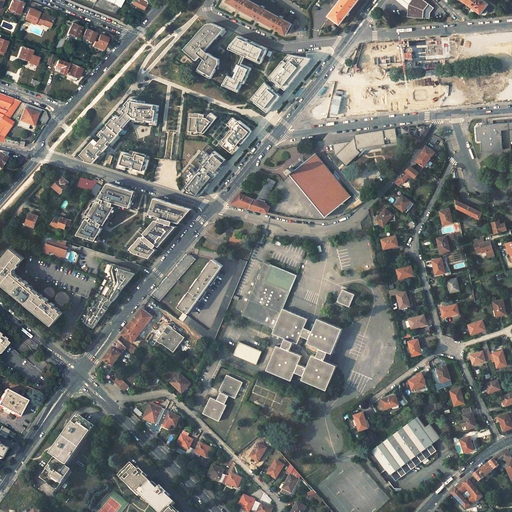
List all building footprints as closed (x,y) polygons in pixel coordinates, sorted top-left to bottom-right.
[(18,13),(23,3),(15,0),(11,0),(8,9),(18,13)] [(146,0),(137,0),(135,4),(145,10),(147,8),(150,2),(148,1),(146,0)] [(238,8),(247,13),(253,2),(249,0),(229,0),(228,2),(238,8)] [(267,0),(249,0),(253,2),(273,13),(278,16),(282,8),(267,0)] [(342,0),(329,16),(340,25),(349,13),(359,0),(342,0)] [(409,4),(412,0),(411,0),(396,0),(400,3),(408,10),(409,4)] [(429,4),(424,0),(411,0),(412,0),(409,4),(408,10),(407,17),(423,18),(424,10),(429,4)] [(488,4),(482,0),(462,0),(475,9),(481,14),(484,10),(488,4)] [(256,18),(267,24),(273,13),(253,2),(247,13),(256,18)] [(434,8),(429,4),(424,10),(423,18),(429,19),(430,13),(434,8)] [(488,4),(484,10),(490,14),(494,9),(488,4)] [(53,18),(39,13),(26,7),(22,16),(22,15),(20,20),(23,22),(25,18),(24,19),(34,23),(35,23),(35,24),(39,25),(41,24),(42,23),(50,26),(53,18)] [(273,13),(267,24),(274,28),(286,35),(293,24),(278,16),(273,13)] [(82,27),(72,23),(69,29),(67,29),(66,33),(67,38),(76,42),(82,27)] [(202,31),(184,52),(197,63),(201,58),(204,61),(198,73),(211,80),(217,71),(220,70),(219,61),(208,55),(205,53),(224,30),(213,26),(212,25),(211,25),(209,26),(207,26),(206,27),(205,28),(202,31)] [(90,45),(91,41),(92,42),(96,33),(86,29),(82,37),(83,38),(82,41),(90,45)] [(107,40),(108,38),(98,34),(93,46),(96,47),(96,46),(103,49),(107,40)] [(418,61),(444,59),(452,36),(416,40),(418,61)] [(268,50),(239,37),(231,46),(230,49),(229,50),(243,56),(239,66),(240,66),(234,80),(228,77),(223,87),(239,94),(245,80),(247,81),(252,69),(243,65),(246,58),(262,64),(268,50)] [(397,63),(395,42),(362,45),(356,67),(397,63)] [(27,62),(36,65),(39,57),(31,54),(32,50),(21,46),(17,57),(28,61),(27,62)] [(288,55),(270,78),(283,87),(278,93),(265,84),(253,99),(270,112),(272,109),(291,85),(305,69),(313,59),(288,55)] [(65,74),(69,64),(58,59),(55,65),(60,67),(58,72),(65,74)] [(78,78),(82,68),(71,64),(67,74),(78,78)] [(443,104),(440,87),(403,92),(405,108),(443,104)] [(386,110),(384,92),(348,96),(344,115),(386,110)] [(0,120),(3,116),(14,100),(0,94),(0,120)] [(112,118),(107,124),(118,134),(132,118),(133,119),(156,122),(159,105),(139,102),(139,101),(131,98),(122,108),(123,110),(125,112),(120,118),(118,116),(114,120),(112,118)] [(14,100),(3,116),(8,120),(20,102),(14,100)] [(41,110),(25,104),(19,121),(33,127),(36,119),(37,119),(41,110)] [(317,121),(324,118),(319,107),(313,110),(317,121)] [(210,115),(190,113),(188,134),(202,136),(217,118),(211,113),(210,115)] [(0,136),(3,137),(13,123),(8,120),(3,116),(0,120),(0,136)] [(247,138),(253,132),(240,121),(238,123),(233,118),(228,125),(234,130),(233,132),(232,131),(221,144),(234,155),(241,147),(247,138)] [(118,134),(107,124),(98,134),(102,137),(98,142),(95,138),(77,158),(92,163),(118,134)] [(346,166),(358,155),(360,157),(366,150),(398,145),(398,143),(398,138),(404,137),(407,133),(401,129),(401,128),(396,129),(389,130),(355,135),(356,137),(351,141),(335,144),(335,152),(336,155),(346,166)] [(407,132),(420,142),(428,131),(425,128),(421,133),(417,131),(415,134),(409,130),(407,132)] [(155,158),(154,160),(157,160),(161,161),(167,162),(175,163),(176,164),(180,164),(180,162),(177,161),(175,161),(173,160),(171,160),(175,134),(168,133),(165,159),(163,159),(161,159),(158,158),(155,158)] [(17,144),(17,142),(0,138),(0,142),(17,146),(17,144)] [(426,145),(416,160),(423,167),(434,152),(426,145)] [(0,150),(0,168),(10,153),(0,150)] [(129,153),(122,151),(117,167),(125,169),(125,166),(129,167),(128,170),(136,173),(137,171),(144,173),(150,156),(131,150),(129,153)] [(215,152),(210,157),(205,152),(198,160),(204,165),(197,173),(192,168),(186,176),(191,180),(181,192),(199,198),(213,180),(226,164),(228,162),(215,152)] [(291,173),(326,216),(350,197),(319,159),(315,155),(296,170),(292,168),(290,168),(288,170),(291,173)] [(422,168),(420,167),(418,166),(417,166),(414,169),(413,168),(414,167),(412,165),(398,179),(403,183),(408,177),(409,178),(411,176),(414,178),(422,168)] [(60,173),(51,186),(61,193),(70,181),(60,173)] [(265,202),(276,181),(269,178),(257,200),(240,192),(231,203),(267,212),(271,206),(267,204),(267,203),(265,202)] [(371,187),(375,191),(381,186),(377,181),(371,187)] [(88,217),(78,233),(97,239),(104,227),(102,225),(104,222),(106,224),(116,206),(113,205),(114,201),(130,206),(135,190),(108,182),(107,185),(100,197),(101,197),(100,200),(98,200),(89,214),(91,215),(89,218),(88,217)] [(410,201),(402,195),(394,206),(402,212),(410,201)] [(184,214),(189,208),(164,201),(165,199),(155,196),(152,208),(151,212),(160,215),(159,219),(154,218),(153,219),(150,221),(147,226),(143,229),(142,231),(144,233),(141,236),(139,234),(137,237),(135,239),(129,247),(134,251),(148,256),(175,224),(176,222),(176,220),(178,221),(184,214)] [(479,219),(483,212),(455,199),(457,209),(479,219)] [(184,214),(178,221),(180,222),(191,209),(189,208),(184,214)] [(382,227),(388,219),(389,220),(390,221),(395,220),(394,214),(392,214),(384,209),(378,217),(376,215),(374,217),(373,216),(370,216),(373,226),(380,225),(382,227)] [(449,209),(440,211),(443,225),(453,223),(449,209)] [(34,227),(39,214),(29,210),(24,224),(34,227)] [(65,228),(66,224),(70,226),(72,218),(61,215),(60,217),(54,215),(51,226),(58,228),(59,226),(65,228)] [(410,230),(415,224),(409,220),(405,226),(410,230)] [(500,220),(491,223),(494,234),(507,230),(505,223),(501,224),(500,220)] [(175,224),(148,256),(150,257),(158,247),(177,225),(175,224)] [(446,236),(436,238),(440,253),(449,251),(447,241),(454,239),(454,237),(462,235),(461,231),(445,235),(446,236)] [(380,240),(383,250),(398,246),(395,236),(380,240)] [(472,240),(475,251),(480,249),(480,251),(481,252),(485,251),(487,256),(493,254),(489,241),(483,242),(482,237),(472,240)] [(48,239),(44,251),(50,253),(51,250),(57,252),(56,255),(65,258),(68,249),(66,248),(67,245),(48,239)] [(25,257),(15,248),(0,265),(0,277),(1,278),(21,295),(37,308),(36,308),(41,312),(45,316),(46,316),(54,323),(63,312),(16,273),(16,268),(25,257)] [(160,300),(195,259),(192,256),(187,254),(182,260),(177,266),(172,272),(167,278),(162,284),(157,290),(153,295),(159,301),(160,300)] [(442,257),(432,259),(436,276),(446,273),(442,257)] [(100,292),(114,300),(115,300),(120,293),(124,286),(125,286),(126,286),(134,276),(133,269),(102,259),(101,261),(100,263),(98,265),(98,266),(98,267),(98,269),(98,271),(96,276),(99,277),(101,280),(106,282),(100,292)] [(223,265),(214,259),(180,306),(188,313),(223,265)] [(188,315),(184,322),(211,342),(213,343),(232,297),(247,261),(240,259),(212,328),(208,330),(188,315)] [(241,315),(254,321),(261,324),(274,329),(283,308),(296,278),(297,275),(270,264),(271,263),(265,261),(265,262),(263,261),(246,303),(241,315)] [(413,276),(410,266),(396,270),(399,280),(413,276)] [(446,281),(449,293),(459,291),(456,278),(446,281)] [(347,292),(342,290),(337,302),(343,304),(349,307),(354,295),(347,292)] [(114,300),(100,292),(84,322),(94,327),(102,316),(102,317),(105,313),(110,307),(109,307),(114,300)] [(409,306),(405,292),(396,294),(400,309),(409,306)] [(506,314),(502,299),(493,302),(496,317),(506,314)] [(440,308),(443,317),(459,314),(456,304),(440,308)] [(304,327),(307,319),(286,310),(283,308),(274,329),(273,333),(285,339),(281,347),(278,346),(267,371),(292,381),(296,373),(304,376),(302,381),(307,382),(327,391),(337,366),(325,361),(328,353),(333,354),(343,330),(338,328),(317,319),(312,331),(304,327)] [(180,318),(184,322),(188,315),(184,313),(180,318)] [(426,325),(423,315),(408,319),(411,329),(426,325)] [(468,325),(471,335),(485,330),(482,320),(468,325)] [(157,339),(173,351),(185,336),(168,324),(157,339)] [(123,352),(124,352),(125,350),(131,355),(133,353),(130,351),(123,344),(118,339),(104,359),(113,365),(123,352)] [(417,339),(407,342),(411,357),(421,354),(417,339)] [(236,347),(233,355),(257,364),(262,351),(239,342),(236,347)] [(489,350),(471,355),(473,364),(492,359),(489,350)] [(493,353),(497,368),(507,365),(503,350),(493,353)] [(436,368),(441,383),(450,379),(446,365),(436,368)] [(180,372),(171,382),(182,392),(192,382),(180,372)] [(211,397),(204,414),(220,421),(227,405),(225,404),(229,396),(235,399),(243,383),(227,375),(220,391),(219,391),(222,392),(218,400),(211,397)] [(113,382),(125,392),(130,386),(118,376),(113,382)] [(410,380),(413,389),(427,385),(423,376),(410,380)] [(497,380),(485,384),(488,393),(500,389),(497,380)] [(460,388),(450,392),(455,406),(465,403),(460,388)] [(0,407),(7,411),(17,416),(25,400),(5,390),(0,398),(0,407)] [(511,392),(502,397),(505,406),(511,403),(511,392)] [(382,400),(385,409),(399,404),(396,395),(382,400)] [(147,413),(158,418),(161,420),(164,413),(161,412),(162,409),(151,404),(147,413)] [(164,413),(161,420),(176,426),(180,417),(168,412),(167,414),(164,413)] [(354,415),(359,431),(369,428),(363,412),(354,415)] [(464,431),(477,427),(473,412),(472,412),(463,415),(464,420),(461,421),(464,431)] [(58,453),(85,416),(84,414),(56,452),(58,453)] [(511,424),(508,414),(499,417),(504,431),(511,427),(511,424)] [(85,416),(58,453),(61,456),(62,457),(46,479),(59,489),(73,470),(70,467),(68,466),(99,426),(85,416)] [(417,417),(365,456),(379,475),(385,470),(389,476),(391,474),(396,481),(437,450),(432,444),(440,437),(429,423),(425,427),(417,417)] [(156,432),(157,428),(161,420),(158,418),(153,430),(156,432)] [(2,426),(0,429),(0,433),(6,436),(7,433),(9,430),(2,426)] [(68,466),(70,467),(100,427),(99,426),(68,466)] [(189,457),(193,448),(189,447),(192,439),(181,434),(177,444),(188,449),(185,456),(189,457)] [(470,437),(460,440),(465,454),(475,451),(470,437)] [(189,457),(192,459),(196,452),(206,457),(210,447),(200,442),(196,450),(193,448),(189,457)] [(250,457),(259,462),(267,448),(259,443),(250,457)] [(511,457),(508,450),(503,452),(474,475),(479,481),(499,466),(497,463),(504,458),(509,467),(506,469),(511,482),(511,457)] [(56,463),(45,478),(46,479),(62,457),(61,456),(56,462),(56,463)] [(268,473),(276,479),(285,464),(276,459),(268,473)] [(140,472),(143,469),(140,466),(139,468),(133,462),(131,464),(140,472)] [(175,511),(172,508),(173,507),(176,505),(167,496),(170,493),(168,491),(166,489),(165,490),(162,487),(156,482),(155,484),(153,485),(144,476),(148,473),(145,471),(143,469),(140,472),(131,464),(121,474),(143,495),(144,493),(163,511),(175,511)] [(213,464),(207,476),(222,483),(222,482),(226,475),(222,473),(224,469),(213,464)] [(290,464),(286,471),(291,474),(283,488),(285,488),(283,492),(289,496),(290,495),(301,476),(290,464)] [(61,490),(75,471),(73,470),(59,489),(61,490)] [(151,476),(148,473),(144,476),(153,485),(155,484),(149,478),(151,476)] [(233,485),(237,487),(241,477),(231,473),(229,477),(226,475),(222,482),(232,487),(233,485)] [(143,495),(121,474),(120,475),(141,496),(143,495)] [(476,501),(477,501),(483,497),(469,480),(451,494),(465,510),(476,501)] [(163,511),(144,493),(143,495),(160,511),(163,511)] [(167,496),(176,505),(177,503),(171,497),(173,496),(170,493),(167,496)] [(330,509),(316,493),(310,494),(312,497),(315,496),(327,511),(330,509)] [(253,511),(258,502),(243,495),(239,503),(243,505),(242,509),(248,511),(253,511)] [(308,511),(304,510),(308,504),(299,499),(291,511),(308,511)] [(271,511),(273,509),(258,502),(253,511),(271,511)]
